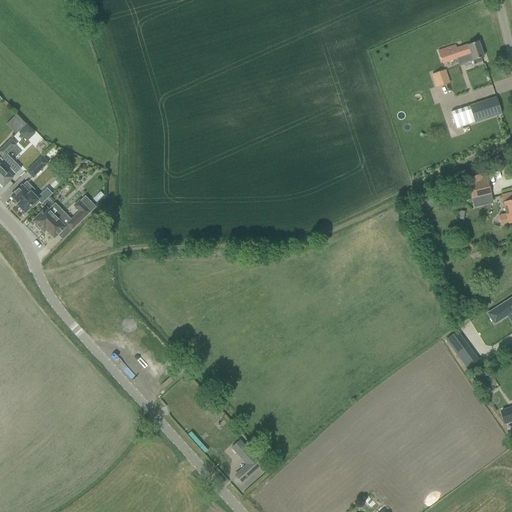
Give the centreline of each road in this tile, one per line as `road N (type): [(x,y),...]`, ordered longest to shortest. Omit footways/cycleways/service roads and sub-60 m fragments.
road 1 (track): [(39,274),(129,251),(316,240),(511,148)]
road 2 (unclassified): [(248,511),(39,274)]
